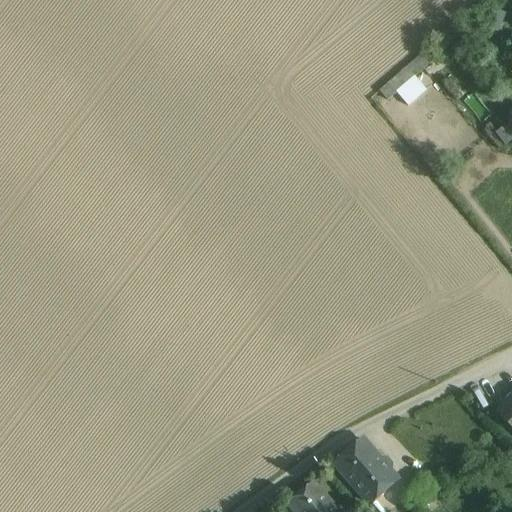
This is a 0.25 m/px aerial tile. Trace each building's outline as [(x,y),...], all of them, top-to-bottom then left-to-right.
[(381,84),(402,109),(425,91),(412,76),(429,63),(420,52),(381,84)] [(511,397),(497,412),(511,428),(511,397)] [(364,441),(336,465),(369,504),(398,479),(364,441)] [(447,485),(432,470),(423,479),(443,500),(453,490),(447,484),(447,485)] [(340,511),(314,481),(287,505),(293,511),(340,511)] [(423,485),(407,497),(417,511),(425,505),(433,498),(423,485)] [(433,498),(425,505),(431,511),(437,511),(442,508),(433,498)]
